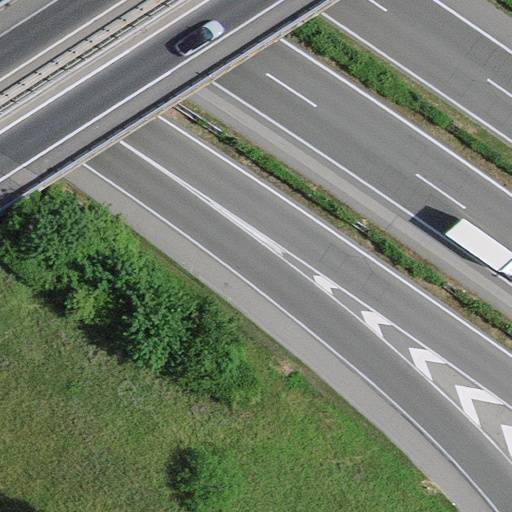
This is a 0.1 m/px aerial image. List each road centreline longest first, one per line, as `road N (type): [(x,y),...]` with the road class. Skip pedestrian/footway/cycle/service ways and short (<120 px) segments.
road 1 (motorway): [(184,183),(445,426),(511,501)]
road 2 (motorway): [(158,0),(511,241)]
road 3 (motorway): [(184,183),(511,392)]
road 4 (motorway): [(0,159),(249,0)]
road 5 (motorway): [(0,63),(184,183)]
road 6 (motorway): [(511,93),(371,0)]
